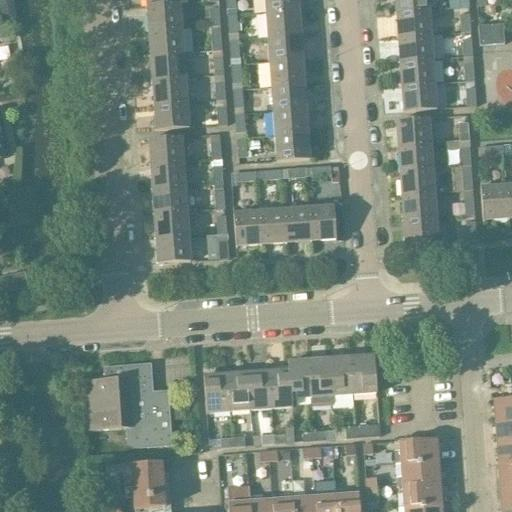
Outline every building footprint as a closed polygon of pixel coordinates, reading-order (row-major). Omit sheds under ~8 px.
[(145,0),(146,9),(180,6),(179,0),(145,0)] [(225,0),(226,11),(235,11),(234,0),(225,0)] [(264,0),(266,16),(298,13),(297,0),(264,0)] [(394,0),(395,15),(429,13),(427,0),(394,0)] [(468,10),(467,0),(457,0),(459,10),(468,10)] [(475,0),(476,9),(484,8),(483,0),(475,0)] [(148,33),(182,31),(180,6),(146,9),(148,33)] [(220,28),(218,10),(209,11),(210,29),(220,28)] [(268,40),(300,38),(298,13),(266,16),(268,40)] [(397,40),(431,37),(429,13),(395,15),(397,40)] [(15,14),(1,17),(2,23),(16,20),(15,14)] [(470,34),(469,16),(459,17),(461,35),(470,34)] [(226,18),(228,36),(237,36),(236,18),(226,18)] [(503,26),(479,28),(481,49),(505,47),(503,26)] [(150,58),(183,56),(182,31),(148,33),(150,58)] [(222,53),(220,35),(211,36),(212,54),(222,53)] [(399,64),(433,62),(431,37),(397,40),(399,64)] [(270,65),(302,63),(300,38),(268,40),(270,65)] [(472,59),(471,41),(461,41),(462,59),(472,59)] [(228,43),(229,61),(239,61),(238,42),(228,43)] [(151,83),(185,81),(183,56),(150,58),(151,83)] [(222,59),(212,60),(214,78),(223,78),(222,59)] [(401,89),(434,87),(433,62),(399,64),(401,89)] [(272,90),(304,87),(302,63),(270,65),(272,90)] [(474,84),(473,66),(463,66),(464,84),(474,84)] [(230,67),(231,86),(241,85),(240,67),(230,67)] [(153,108),(187,105),(185,81),(151,83),(153,108)] [(224,84),(214,85),(215,103),(225,102),(224,84)] [(273,114),(306,112),(304,87),(272,90),(273,114)] [(436,112),(434,87),(401,89),(403,114),(436,112)] [(475,90),(465,91),(466,109),(476,108),(475,90)] [(232,92),(233,110),(243,110),(242,104),(242,93),(241,91),(232,92)] [(249,93),(242,93),(242,104),(250,104),(249,93)] [(189,131),(187,105),(153,108),(155,133),(189,131)] [(226,109),(216,109),(217,128),(227,128),(226,109)] [(275,139),(308,137),(306,112),(273,114),(275,139)] [(234,117),(235,135),(245,134),(244,117),(234,117)] [(398,148),(432,146),(430,120),(396,123),(398,148)] [(469,143),(467,125),(458,126),(459,144),(469,143)] [(310,162),(308,137),(275,139),(277,164),(310,162)] [(150,167),(184,165),(182,139),(149,142),(150,167)] [(236,142),(237,160),(247,159),(245,141),(236,142)] [(210,144),(211,163),(221,162),(220,143),(210,144)] [(258,143),(247,144),(248,151),(259,150),(258,143)] [(400,173),(433,171),(432,146),(398,148),(400,173)] [(502,148),(484,149),(484,158),(503,157),(502,148)] [(470,168),(469,149),(459,150),(460,168),(470,168)] [(152,192),(185,189),(184,165),(150,167),(152,192)] [(221,168),(212,169),(213,187),(223,186),(221,168)] [(312,179),(331,178),(330,168),(311,170),(312,179)] [(287,181),(306,180),(305,170),(286,172),(287,181)] [(402,198),(435,196),(433,171),(400,173),(402,198)] [(262,183),(281,182),(280,172),(262,173),(262,183)] [(238,185),(256,183),(255,174),(237,175),(238,185)] [(472,193),(471,174),(461,175),(463,193),(472,193)] [(490,184),(481,184),(481,190),(484,223),(509,221),(507,189),(490,190),(490,184)] [(154,216),(187,214),(185,189),(152,192),(154,216)] [(223,193),(214,194),(215,213),(225,212),(223,193)] [(404,223),(437,220),(435,196),(402,198),(404,223)] [(474,217),(473,199),(463,200),(464,218),(474,217)] [(333,209),(308,211),(310,243),(336,242),(333,209)] [(283,212),(286,245),(310,243),(308,211),(283,212)] [(259,214),(261,247),(286,245),(283,212),(259,214)] [(156,241),(189,238),(187,214),(154,216),(156,241)] [(261,247),(259,214),(233,216),(236,249),(261,247)] [(225,218),(216,219),(217,237),(226,236),(225,218)] [(439,246),(437,220),(404,223),(406,248),(439,246)] [(476,243),(475,224),(465,225),(466,244),(476,243)] [(191,263),(189,238),(156,241),(157,266),(191,263)] [(227,243),(217,243),(219,261),(228,260),(227,243)] [(6,278),(0,279),(0,291),(9,289),(6,278)] [(349,359),(352,397),(376,395),(374,357),(349,359)] [(331,399),(352,397),(349,359),(329,360),(331,399)] [(332,408),(331,399),(329,360),(308,362),(311,400),(312,410),(332,408)] [(291,402),(311,400),(308,362),(288,363),(291,410),(292,410),(291,402)] [(291,410),(288,363),(288,371),(268,373),(271,411),(291,410)] [(104,382),(84,383),(88,433),(125,431),(127,451),(172,448),(168,397),(153,398),(151,366),(103,369),(104,382)] [(251,413),(271,411),(268,373),(248,374),(251,413)] [(230,414),(251,413),(248,374),(228,376),(230,414)] [(206,416),(230,414),(228,376),(203,378),(206,416)] [(511,400),(493,402),(495,426),(511,424),(511,400)] [(511,424),(495,426),(496,447),(511,445),(511,424)] [(379,427),(354,429),(355,441),(380,439),(379,427)] [(345,429),(335,430),(336,442),(345,441),(345,429)] [(355,441),(354,429),(345,429),(345,441),(355,441)] [(325,433),(314,434),(314,443),(326,442),(325,433)] [(314,443),(314,434),(302,435),(302,444),(314,443)] [(284,436),(273,437),(274,447),(285,446),(284,436)] [(274,447),(273,437),(261,438),(262,448),(274,447)] [(232,440),(233,450),(244,449),(243,439),(232,440)] [(220,451),(233,450),(232,440),(220,441),(220,451)] [(394,452),(395,466),(438,463),(437,441),(399,443),(399,452),(394,452)] [(362,446),(363,457),(373,456),(372,445),(362,446)] [(498,468),(511,467),(511,445),(496,447),(498,468)] [(356,447),(346,448),(348,460),(357,459),(356,447)] [(312,461),(311,450),(302,451),(303,461),(312,461)] [(320,450),(311,450),(312,461),(321,460),(320,450)] [(259,464),(269,464),(268,453),(259,454),(259,464)] [(268,453),(269,464),(277,463),(276,453),(268,453)] [(438,463),(395,466),(396,480),(401,479),(402,487),(440,484),(438,463)] [(162,465),(130,467),(133,511),(165,509),(162,465)] [(500,490),(511,488),(511,467),(498,468),(500,490)] [(365,481),(365,490),(376,489),(375,480),(365,481)] [(440,484),(402,487),(402,495),(397,495),(398,509),(441,506),(440,484)] [(250,511),(250,498),(249,488),(227,489),(228,511),(250,511)] [(501,511),(511,510),(511,488),(500,490),(501,511)] [(376,489),(365,490),(366,498),(376,498),(376,489)] [(350,491),(336,492),(337,511),(359,511),(358,496),(350,496),(350,491)] [(337,511),(336,492),(322,493),(322,498),(315,499),(315,511),(337,511)] [(315,511),(315,499),(307,499),(306,494),(293,495),(293,511),(315,511)] [(293,511),(293,495),(279,496),(279,501),(272,502),(272,511),(293,511)] [(263,497),(250,498),(250,511),(272,511),(272,502),(264,502),(263,497)]
